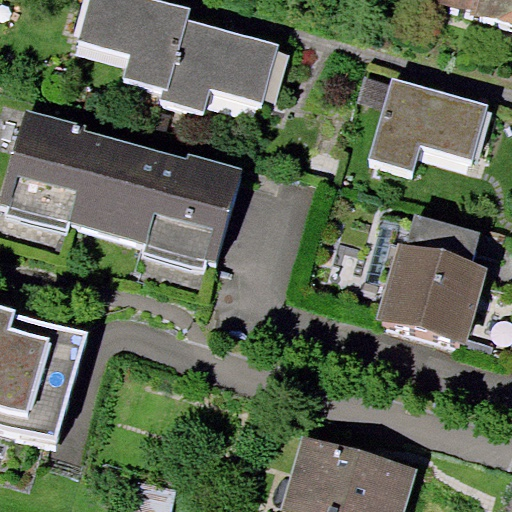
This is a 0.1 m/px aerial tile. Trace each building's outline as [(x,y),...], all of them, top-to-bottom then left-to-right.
[(186,19),(121,0),(90,0),(76,50),(127,65),(121,87),(163,99),(184,28),(186,19)] [(511,0),(445,0),(441,14),(511,35),(511,0)] [(260,116),(277,55),(184,28),(163,99),(160,109),(201,121),(207,100),(260,116)] [(479,176),(496,123),(394,90),(369,167),(414,181),(422,157),(479,176)] [(0,212),(213,274),(239,184),(186,168),(183,178),(90,151),(93,142),(25,122),(0,208),(0,212)] [(468,358),(494,275),(472,268),(480,242),(415,222),(403,258),(377,250),(364,291),(384,298),(374,329),(468,358)] [(0,319),(0,458),(95,485),(131,355),(0,319)] [(412,511),(421,484),(309,448),(288,511),(412,511)]
